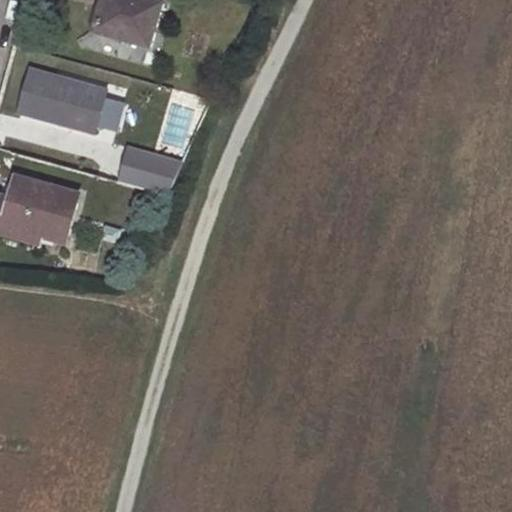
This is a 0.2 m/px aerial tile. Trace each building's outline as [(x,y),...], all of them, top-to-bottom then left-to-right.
[(162,2),(156,0),(103,0),(96,31),(151,47),(162,2)] [(109,90),(35,71),(25,112),(54,120),(55,114),(82,121),(80,128),(97,132),(109,90)] [(127,149),(122,186),(177,194),(182,157),(127,149)] [(83,194),(18,177),(13,197),(7,225),(47,236),(71,243),(83,194)] [(7,225),(13,197),(6,194),(0,218),(0,232),(45,245),(47,236),(7,225)]
